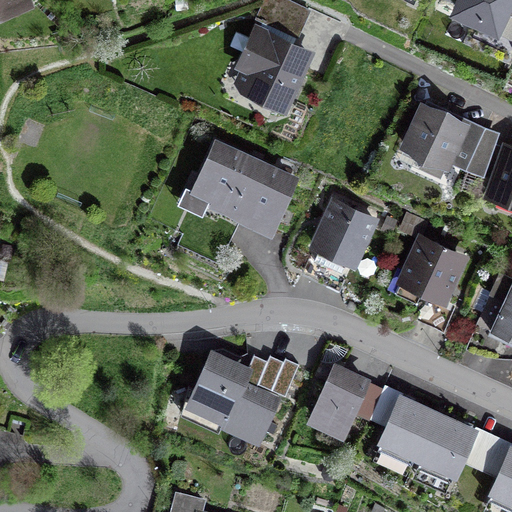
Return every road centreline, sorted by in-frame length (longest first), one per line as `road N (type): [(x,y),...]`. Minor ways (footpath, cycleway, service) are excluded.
road 1 (residential): [(128,511),(139,488),(130,459),(19,374),(18,344),(39,327),(281,312),(316,317),(511,400)]
road 2 (residential): [(511,114),(350,35)]
